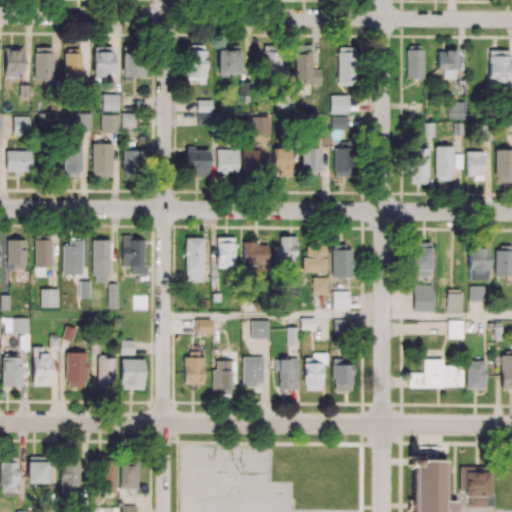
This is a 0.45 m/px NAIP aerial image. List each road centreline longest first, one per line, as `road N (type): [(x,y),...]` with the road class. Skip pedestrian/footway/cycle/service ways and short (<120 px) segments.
road 1 (residential): [(511,212),(0,207)]
road 2 (residential): [(511,19),(0,15)]
road 3 (tertiary): [(511,425),(0,421)]
road 4 (residential): [(164,511),(163,0)]
road 5 (residential): [(383,511),(383,0)]
